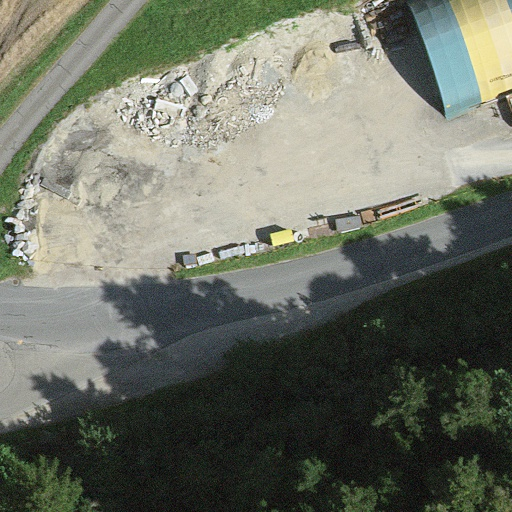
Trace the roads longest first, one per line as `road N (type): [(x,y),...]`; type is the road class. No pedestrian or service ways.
road 1 (unclassified): [(511,215),(264,293),(143,312),(0,311)]
road 2 (track): [(129,0),(0,152)]
road 3 (track): [(0,407),(46,372),(76,313)]
